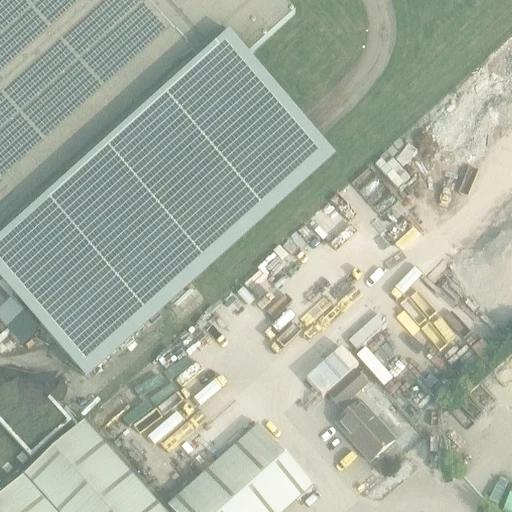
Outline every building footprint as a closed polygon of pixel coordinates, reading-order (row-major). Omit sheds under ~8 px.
[(0,0),(0,280),(84,374),(327,155),(243,62),(295,15),(281,0),(0,0)] [(342,348),(305,381),(321,399),(358,365),(342,348)] [(369,465),(393,443),(353,398),(365,388),(353,374),(327,398),(344,417),(334,426),(369,465)] [(160,511),(83,425),(0,498),(0,511),(160,511)] [(288,511),(313,491),(260,430),(169,510),(170,511),(288,511)]
